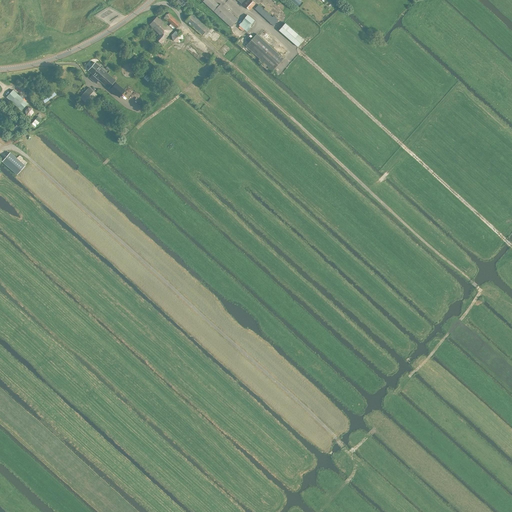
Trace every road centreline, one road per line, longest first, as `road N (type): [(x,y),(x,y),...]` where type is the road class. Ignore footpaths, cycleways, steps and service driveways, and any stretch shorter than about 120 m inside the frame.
road 1 (track): [(0,149),(22,152),(349,452),(391,413),(394,394),(482,288)]
road 2 (track): [(511,304),(432,249),(217,54)]
road 3 (track): [(511,244),(299,52)]
road 4 (tertiary): [(0,69),(73,50),(151,0)]
